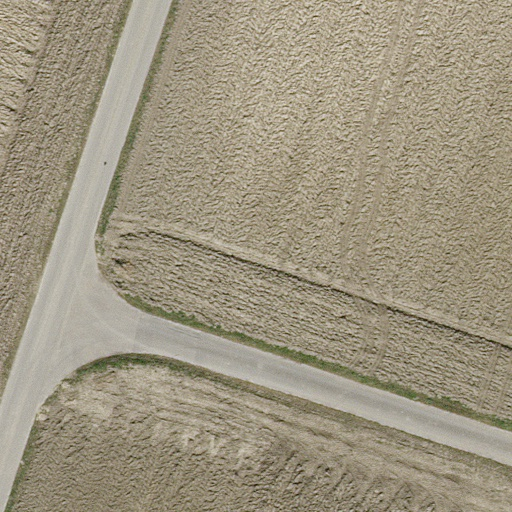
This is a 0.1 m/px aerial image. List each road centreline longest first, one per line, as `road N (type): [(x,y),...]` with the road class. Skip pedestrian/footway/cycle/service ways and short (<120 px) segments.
road 1 (unclassified): [(0,474),(155,0)]
road 2 (track): [(511,451),(56,304)]
